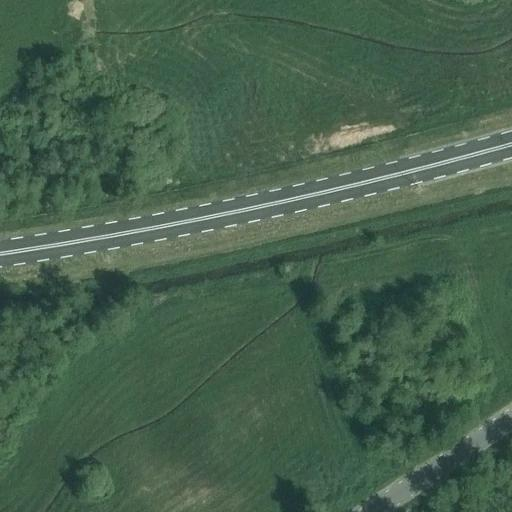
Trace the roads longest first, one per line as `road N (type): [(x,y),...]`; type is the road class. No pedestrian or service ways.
road 1 (primary): [(511,143),(219,214),(0,254)]
road 2 (tertiary): [(370,511),(511,417)]
